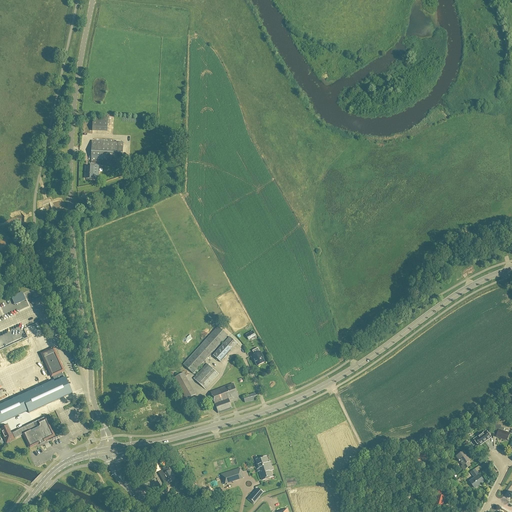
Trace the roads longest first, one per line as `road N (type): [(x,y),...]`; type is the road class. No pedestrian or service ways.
road 1 (tertiary): [(103,426),(92,395),(71,221),(75,106),(93,0)]
road 2 (secondary): [(152,442),(308,394),(462,291),(511,268)]
road 3 (track): [(392,511),(363,486),(359,475),(371,464),(400,460),(425,495)]
